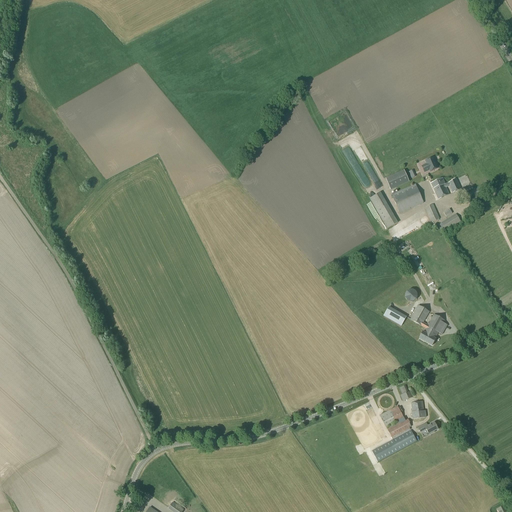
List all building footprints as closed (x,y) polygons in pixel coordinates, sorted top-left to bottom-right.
[(354,129),(353,116),(344,117),(344,121),(346,121),(347,127),(350,126),(350,129),(354,129)] [(371,161),(357,139),(351,143),(365,165),(371,161)] [(347,154),(353,151),(348,142),(342,144),(347,154)] [(430,172),(438,169),(433,157),(424,161),(426,164),(421,166),(424,173),(429,171),(430,172)] [(375,181),(379,178),(373,168),(369,171),(375,181)] [(390,191),(409,183),(404,170),(385,178),(390,191)] [(445,184),(442,179),(431,184),(433,190),(438,200),(449,195),(446,188),(449,187),(452,194),(461,190),(456,179),(445,184)] [(399,214),(424,204),(415,184),(391,195),(399,214)] [(470,202),(489,193),(484,184),(466,193),(470,202)] [(387,230),(398,223),(380,193),(369,199),(387,230)] [(431,223),(432,222),(439,219),(433,204),(425,208),(431,223)] [(446,232),(461,223),(456,214),(441,223),(437,226),(441,233),(443,232),(443,233),(446,231),(446,232)] [(410,302),(413,302),(416,300),(417,297),(417,294),(415,291),(412,290),(409,290),(406,292),(405,295),(405,298),(407,301),(410,302)] [(428,325),(423,323),(429,312),(418,306),(410,320),(426,329),(424,332),(423,332),(419,339),(432,346),(436,339),(435,339),(438,333),(442,335),(447,325),(444,323),(445,321),(434,315),(428,325)] [(385,318),(405,326),(408,315),(389,308),(385,318)] [(408,392),(405,386),(399,388),(402,395),(400,396),(403,402),(412,398),(409,392),(408,392)] [(424,411),(423,402),(411,403),(412,412),(411,412),(412,419),(426,418),(425,411),(424,411)] [(385,428),(404,418),(396,404),(388,408),(389,410),(379,416),(385,428)] [(405,421),(404,419),(388,427),(389,429),(387,430),(392,439),(410,430),(409,428),(411,427),(409,424),(410,423),(408,419),(405,421)] [(438,430),(434,423),(427,426),(426,424),(418,428),(420,432),(426,430),(429,435),(434,433),(434,432),(438,430)] [(410,431),(371,451),(377,462),(416,441),(410,431)] [(171,511),(182,511),(183,510),(172,503),(168,509),(171,511)]
